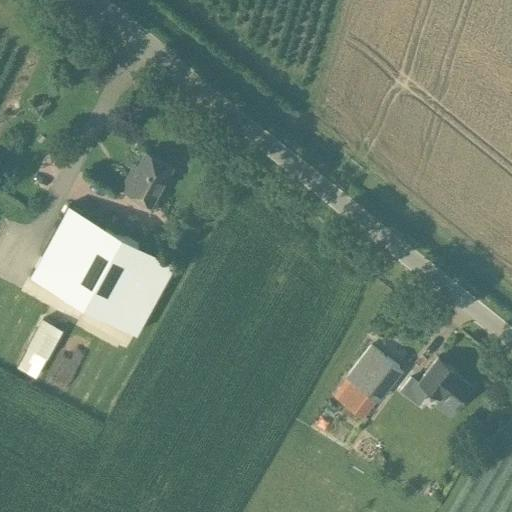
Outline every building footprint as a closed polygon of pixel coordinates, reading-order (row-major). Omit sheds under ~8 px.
[(121,188),(151,204),(172,165),(146,151),(134,174),(130,172),(121,188)] [(0,199),(0,210),(4,213),(9,204),(0,199)] [(30,274),(115,321),(137,332),(175,262),(153,250),(68,204),(30,274)] [(39,314),(15,365),(37,375),(60,324),(39,314)] [(370,344),(346,376),(351,379),(337,397),(362,417),(376,397),(378,399),(403,368),(370,344)] [(439,397),(441,395),(456,408),(473,386),(457,374),(458,373),(437,356),(419,380),(418,380),(407,395),(419,404),(430,390),(439,397)]
